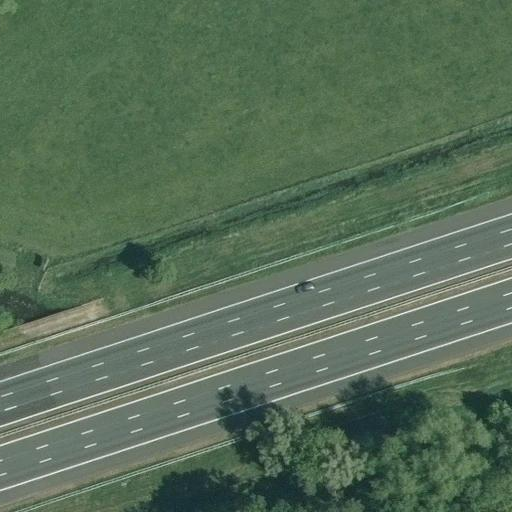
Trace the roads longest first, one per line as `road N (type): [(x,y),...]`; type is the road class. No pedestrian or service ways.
road 1 (motorway): [(511,236),(0,405)]
road 2 (motorway): [(0,468),(511,300)]
